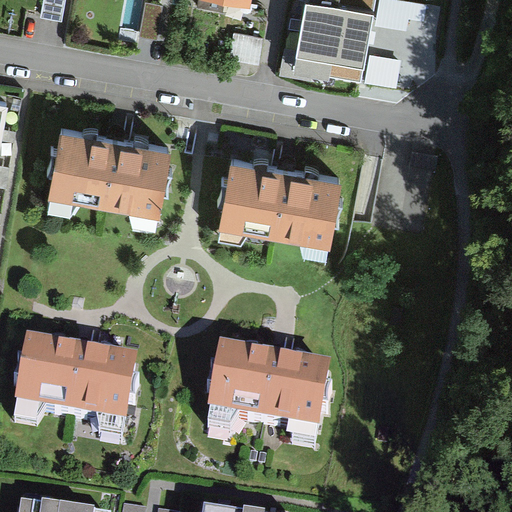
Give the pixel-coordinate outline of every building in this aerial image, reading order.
[(42,0),(39,18),(61,22),(65,0),(42,0)] [(206,0),(250,8),(251,0),(206,0)] [(309,0),(298,69),(359,79),(372,0),(309,0)] [(426,6),(392,0),(380,0),(376,24),(407,30),(409,18),(423,21),(426,6)] [(163,6),(147,3),(140,37),(157,40),(163,6)] [(230,60),(259,65),(263,38),(234,34),(230,60)] [(401,62),(371,56),(365,83),(396,89),(401,62)] [(285,57),(282,80),(294,81),(297,58),(285,57)] [(0,99),(0,150),(9,101),(0,99)] [(52,198),(161,215),(164,193),(173,195),(177,169),(169,168),(173,147),(62,130),(52,198)] [(224,221),(331,239),(335,215),(340,216),(343,199),(338,199),(342,179),(235,160),(224,221)] [(94,437),(118,441),(124,403),(132,404),(136,382),(128,381),(132,360),(24,343),(12,422),(35,426),(37,413),(97,422),(94,437)] [(288,444),(312,447),(318,409),(326,411),(330,388),(322,387),(326,366),(218,349),(205,429),(228,432),(230,419),(290,429),(288,444)]
